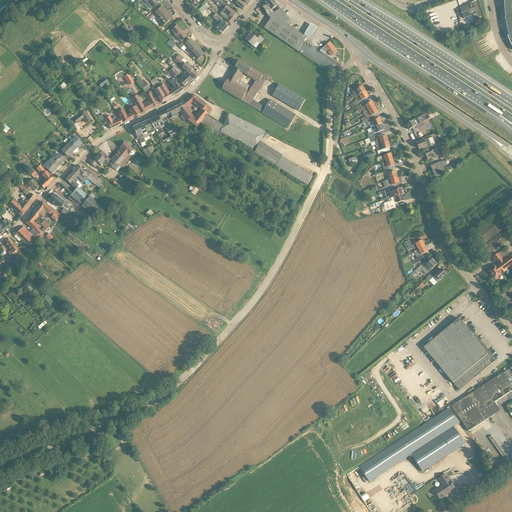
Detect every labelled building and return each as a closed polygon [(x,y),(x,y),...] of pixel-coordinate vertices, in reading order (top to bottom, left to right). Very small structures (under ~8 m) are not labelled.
[(152,8),(158,2),(156,0),(143,0),(144,0),(152,8)] [(240,0),(234,0),(237,2),(236,3),(243,10),(247,6),(241,0),(240,0)] [(280,10),(273,0),(270,0),(266,3),(267,3),(263,6),(267,13),(268,13),(270,17),(269,17),(271,19),(264,29),(297,51),(307,38),(286,24),(289,20),(281,9),(280,10)] [(511,0),(503,0),(505,18),(506,26),(508,32),(509,35),(507,35),(508,39),(511,45),(511,47),(511,0)] [(485,21),(478,1),(472,2),(473,4),(460,9),(464,19),(474,15),(476,22),(481,20),(482,22),(485,21)] [(202,15),(208,8),(205,5),(198,11),(202,15)] [(231,24),(234,20),(238,15),(227,6),(223,11),(222,14),(229,19),(227,21),(231,24)] [(167,15),(161,8),(153,14),(162,26),(172,18),(169,14),(171,12),(171,11),(167,15)] [(223,21),(216,15),(213,12),(211,14),(213,16),(212,17),(220,24),(216,29),(217,30),(222,33),(228,27),(223,22),(223,21)] [(317,28),(311,24),(307,30),(304,35),(310,39),(313,34),(317,28)] [(129,35),(132,31),(124,25),(121,28),(129,35)] [(183,34),(176,26),(171,31),(180,41),(186,36),(183,33),(183,34)] [(256,38),(251,33),(245,40),(253,46),(257,41),(260,43),(263,39),(258,35),(256,38)] [(167,44),(172,49),(176,45),(171,39),(167,44)] [(203,55),(190,39),(185,44),(183,42),(178,47),(181,49),(184,46),(194,57),(195,56),(198,59),(203,55)] [(332,46),(330,43),(325,47),(331,56),(337,52),(333,46),(332,46)] [(179,55),(175,52),(173,55),(174,56),(172,58),(175,60),(175,61),(182,67),(181,68),(187,73),(194,79),(198,75),(190,69),(190,68),(182,61),(184,59),(179,55)] [(263,75),(239,61),(235,69),(241,72),(242,70),(259,81),(263,75)] [(189,84),(172,68),(168,64),(166,65),(180,80),(178,82),(185,88),(189,84)] [(172,68),(189,84),(192,81),(186,74),(184,76),(180,71),(179,71),(177,69),(175,66),(172,68)] [(222,89),(249,105),(258,91),(252,87),(249,92),(235,83),(237,82),(238,79),(237,79),(238,77),(232,73),(222,89)] [(129,74),(123,77),(128,86),(134,83),(129,74)] [(150,81),(153,85),(159,82),(156,77),(150,81)] [(105,78),(97,84),(101,88),(108,82),(105,78)] [(172,92),(175,96),(183,90),(177,80),(172,84),(176,89),(172,92)] [(161,81),(159,83),(155,85),(158,89),(157,89),(159,92),(161,91),(166,101),(172,98),(171,98),(172,98),(175,96),(172,92),(169,94),(163,85),(161,81)] [(146,94),(149,92),(148,89),(150,88),(146,82),(141,86),(146,94)] [(161,103),(166,101),(161,91),(159,92),(157,89),(158,89),(155,85),(153,87),(155,91),(154,91),(161,103)] [(299,113),(306,101),(280,85),(273,97),(299,113)] [(354,98),(366,91),(362,86),(350,93),(347,95),(349,97),(352,95),(354,98)] [(355,108),(360,105),(359,102),(369,97),(366,91),(354,98),(356,101),(355,102),(353,103),(354,106),(355,108)] [(148,102),(142,105),(137,96),(131,100),(130,100),(134,107),(136,106),(141,114),(156,106),(149,92),(146,94),(145,95),(148,102)] [(203,109),(206,105),(193,95),(188,99),(203,109)] [(288,129),(296,115),(270,100),(262,113),(288,129)] [(188,110),(183,114),(188,120),(197,127),(208,114),(202,110),(196,118),(193,116),(186,108),(189,105),(185,101),(183,103),(185,108),(188,110)] [(364,114),(375,107),(372,102),(365,105),(362,108),(360,105),(355,108),(354,109),(356,113),(359,111),(359,112),(362,110),(364,114)] [(179,115),(177,112),(181,110),(183,114),(188,110),(185,108),(183,103),(182,104),(166,112),(168,116),(170,121),(173,120),(172,118),(179,115)] [(123,123),(133,118),(131,114),(126,116),(122,110),(120,112),(118,108),(117,108),(115,104),(112,106),(117,114),(123,123)] [(129,110),(131,114),(133,118),(140,114),(136,106),(134,107),(129,110)] [(363,123),(368,121),(368,120),(369,120),(368,118),(371,116),(378,112),(375,107),(364,114),(366,116),(361,120),(363,123)] [(91,121),(84,112),(74,120),(71,116),(68,119),(72,125),(76,122),(77,124),(83,119),(87,123),(91,121)] [(156,117),(162,124),(166,122),(167,125),(170,123),(166,117),(167,117),(164,112),(156,117)] [(414,129),(417,127),(417,126),(426,120),(424,118),(428,115),(426,113),(414,121),(406,125),(409,130),(413,128),(414,129)] [(256,150),(265,132),(230,114),(220,132),(256,150)] [(111,130),(122,124),(120,119),(117,121),(116,117),(111,119),(109,115),(108,116),(107,115),(104,116),(103,115),(98,117),(103,127),(108,124),(111,130)] [(148,121),(155,131),(158,136),(164,132),(161,128),(164,127),(162,124),(156,117),(148,121)] [(375,127),(382,125),(379,118),(373,121),(369,123),(368,121),(363,123),(362,124),(364,127),(369,125),(369,126),(374,124),(375,127)] [(2,125),(3,123),(2,121),(0,122),(0,126),(1,127),(0,128),(0,131),(1,130),(5,134),(10,129),(4,124),(2,125)] [(141,124),(148,137),(149,137),(148,135),(155,132),(152,128),(147,121),(141,124)] [(215,131),(203,123),(201,126),(213,134),(214,133),(215,131)] [(144,139),(148,137),(141,124),(137,126),(144,139)] [(365,140),(375,137),(374,134),(377,133),(384,130),(382,125),(375,127),(371,129),(372,132),(369,133),(370,135),(368,136),(369,139),(365,140)] [(144,139),(137,126),(132,128),(139,141),(140,144),(144,142),(145,142),(145,141),(144,139)] [(175,131),(173,128),(167,131),(170,137),(171,137),(172,138),(178,135),(176,130),(175,131)] [(410,133),(414,141),(418,139),(414,131),(410,133)] [(375,146),(388,142),(386,136),(379,138),(375,139),(375,137),(365,140),(366,145),(374,142),(375,146)] [(77,148),(78,150),(83,145),(81,144),(75,137),(70,142),(77,148)] [(423,151),(432,147),(428,139),(425,140),(417,143),(419,149),(422,148),(423,151)] [(74,155),(78,150),(77,148),(70,142),(66,147),(72,153),(74,155)] [(388,142),(375,146),(377,152),(390,148),(388,142)] [(134,155),(134,154),(134,153),(134,152),(133,152),(132,151),(132,150),(125,143),(120,148),(121,149),(111,160),(114,163),(115,164),(116,164),(118,166),(129,155),(131,156),(132,156),(133,155),(134,155)] [(74,155),(72,153),(66,147),(61,151),(68,157),(69,159),(74,155)] [(432,160),(442,155),(439,147),(432,150),(432,152),(426,155),(428,160),(431,159),(432,160)] [(151,155),(152,154),(148,148),(142,151),(147,158),(151,155)] [(54,159),(60,165),(65,161),(56,152),(52,157),(54,159)] [(110,160),(101,152),(105,155),(103,158),(99,154),(94,159),(93,158),(89,162),(95,168),(98,164),(101,166),(103,164),(102,163),(105,161),(106,162),(108,162),(110,160)] [(386,161),(393,159),(391,154),(384,156),(377,158),(378,162),(385,160),(386,161)] [(307,185),(313,177),(282,158),(277,166),(307,185)] [(56,170),(60,165),(54,159),(49,163),(56,170)] [(385,172),(389,170),(388,168),(395,165),(393,159),(386,161),(387,167),(383,168),(385,172)] [(436,177),(446,173),(441,162),(432,166),(436,177)] [(51,174),(56,170),(49,163),(45,168),(51,174)] [(114,163),(112,166),(111,167),(117,172),(120,168),(118,166),(116,164),(115,164),(114,163)] [(44,189),(48,185),(53,180),(41,165),(37,169),(46,179),(40,185),(44,189)] [(87,179),(103,192),(105,189),(103,187),(90,176),(85,172),(85,171),(84,172),(78,166),(73,172),(77,176),(77,177),(80,174),(85,177),(87,179)] [(5,171),(3,169),(0,172),(6,177),(10,174),(6,170),(5,171)] [(34,178),(38,175),(32,169),(28,172),(34,178)] [(386,181),(397,178),(395,171),(385,175),(384,174),(377,177),(379,183),(383,182),(382,178),(385,177),(386,181)] [(76,189),(77,188),(79,185),(76,182),(78,181),(75,179),(77,177),(77,176),(73,172),(66,180),(76,189)] [(83,183),(87,179),(85,177),(80,174),(77,177),(77,176),(77,177),(83,183)] [(388,190),(393,188),(392,185),(399,183),(397,178),(386,181),(387,184),(384,185),(385,187),(381,189),(382,191),(382,192),(388,190)] [(34,191),(40,186),(33,179),(25,187),(30,192),(32,189),(34,191)] [(25,193),(27,191),(28,190),(21,184),(18,186),(25,193)] [(82,202),(87,195),(78,187),(72,194),(82,202)] [(391,199),(403,195),(401,189),(394,191),(393,188),(388,190),(390,194),(391,194),(393,198),(391,198),(391,199)] [(71,205),(65,201),(64,202),(62,205),(59,204),(62,200),(57,196),(56,197),(53,194),(49,200),(57,207),(64,208),(68,211),(71,205)] [(72,194),(68,198),(78,205),(81,203),(82,202),(72,194)] [(87,195),(82,202),(81,203),(83,204),(81,207),(91,214),(93,212),(93,211),(97,215),(99,213),(100,211),(103,208),(93,200),(89,197),(87,195)] [(403,195),(391,199),(392,201),(384,204),(386,210),(391,209),(390,206),(404,201),(403,195)] [(24,212),(32,202),(26,198),(23,202),(21,201),(18,205),(13,201),(9,205),(21,216),(25,212),(24,212)] [(50,212),(58,218),(60,215),(42,202),(39,206),(47,212),(49,214),(50,212)] [(44,216),(47,212),(39,206),(34,213),(38,216),(38,215),(42,218),(44,216)] [(60,219),(58,218),(50,212),(49,214),(52,216),(52,218),(56,221),(58,222),(60,219)] [(38,235),(40,234),(41,232),(37,228),(38,227),(33,223),(38,216),(34,213),(29,219),(26,223),(33,230),(30,233),(32,236),(35,238),(38,235)] [(483,246),(508,225),(499,214),(474,234),(483,246)] [(0,234),(7,230),(11,227),(9,224),(5,220),(2,222),(4,225),(1,226),(0,224),(0,234)] [(44,232),(49,226),(44,221),(41,225),(44,228),(41,230),(44,232)] [(489,253),(511,235),(511,229),(509,226),(483,246),(489,253)] [(32,236),(30,233),(30,234),(23,227),(16,234),(14,237),(19,242),(21,239),(26,244),(30,240),(28,238),(29,236),(30,238),(32,236)] [(18,252),(16,249),(17,249),(10,240),(6,243),(11,250),(8,252),(11,256),(17,251),(17,252),(18,252)] [(418,250),(425,246),(422,241),(415,244),(412,246),(409,241),(404,244),(408,251),(413,248),(414,249),(417,247),(418,250)] [(425,246),(418,250),(414,252),(417,257),(421,255),(428,252),(425,246)] [(508,254),(504,249),(498,254),(499,254),(493,258),(498,265),(495,267),(494,266),(492,268),(492,269),(489,272),(495,279),(496,280),(497,280),(498,279),(498,278),(498,277),(501,275),(500,274),(503,272),(504,273),(510,268),(511,271),(511,259),(508,254)] [(17,261),(23,257),(20,252),(14,256),(17,261)] [(415,265),(425,260),(423,256),(413,261),(415,265)] [(429,273),(437,265),(432,260),(424,267),(421,265),(414,271),(418,275),(422,271),(423,272),(426,275),(428,273),(429,273)] [(437,283),(446,274),(442,269),(436,274),(433,271),(426,277),(429,281),(432,278),(437,283)] [(31,292),(35,288),(28,281),(25,285),(31,292)] [(50,308),(53,305),(47,298),(44,301),(50,308)] [(460,391),(494,362),(459,319),(424,348),(460,391)] [(502,374),(452,406),(468,432),(490,417),(487,413),(498,406),(495,402),(508,394),(511,390),(511,378),(507,371),(504,373),(503,373),(502,374)] [(448,409),(359,467),(369,482),(411,455),(422,472),(465,444),(454,427),(460,423),(448,409)] [(451,484),(449,482),(449,481),(444,475),(440,478),(444,484),(434,491),(439,499),(447,494),(446,493),(454,488),(451,484)]
